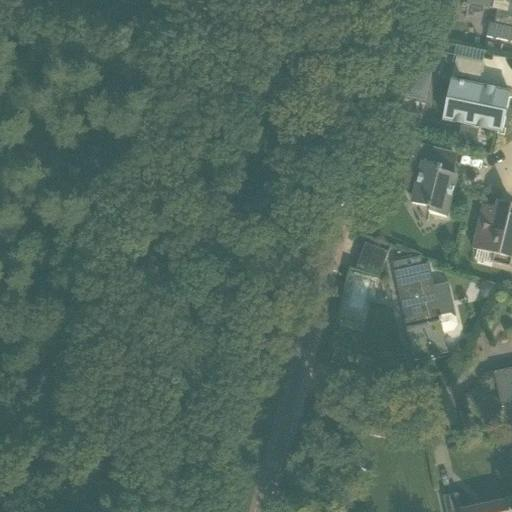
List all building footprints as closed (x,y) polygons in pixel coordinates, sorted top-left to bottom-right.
[(511,0),(468,0),(468,4),(487,8),(500,11),(497,25),(511,28),(511,0)] [(416,40),(413,53),(437,58),(440,45),(416,40)] [(485,64),(457,58),(450,93),(448,93),(447,93),(445,93),(444,94),(443,95),(442,96),(441,97),(440,99),(440,100),(440,102),(440,103),(441,105),(441,106),(442,107),(444,108),(445,108),(446,109),(444,121),(502,133),(511,94),(480,87),(485,64)] [(408,134),(398,132),(396,141),(406,144),(408,134)] [(414,199),(413,204),(431,209),(429,214),(447,218),(457,176),(448,174),(453,153),(415,143),(409,166),(418,181),(407,187),(414,199)] [(496,209),(484,206),(473,250),(495,255),(493,264),(510,268),(511,260),(511,216),(510,216),(511,209),(511,205),(498,202),(496,209)] [(420,257),(413,259),(393,263),(405,318),(408,317),(411,328),(406,329),(413,362),(448,354),(443,333),(454,331),(458,325),(456,318),(450,314),(439,316),(427,265),(422,266),(420,257)] [(497,287),(483,281),(479,290),(483,298),(492,301),(497,287)] [(511,369),(495,374),(502,408),(511,405),(511,369)] [(405,410),(379,403),(371,435),(397,441),(405,410)] [(511,511),(509,501),(462,511),(458,494),(443,498),(446,511),(511,511)]
